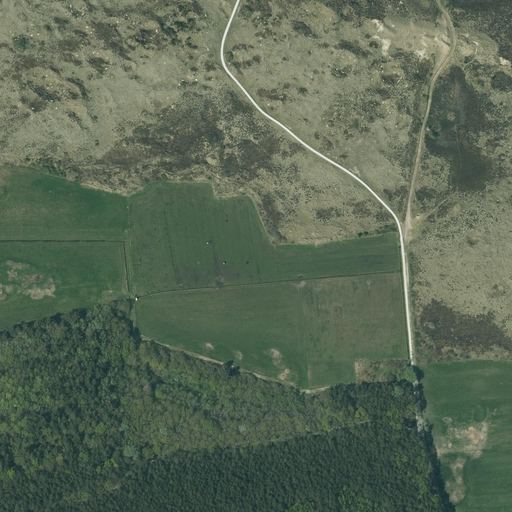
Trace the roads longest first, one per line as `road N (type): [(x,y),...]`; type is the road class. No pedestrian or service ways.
road 1 (unknown): [(438,2),(447,46),(433,74),(404,232),(416,388)]
road 2 (track): [(139,337),(308,390),(397,380),(414,387)]
road 3 (unknown): [(416,388),(444,511)]
